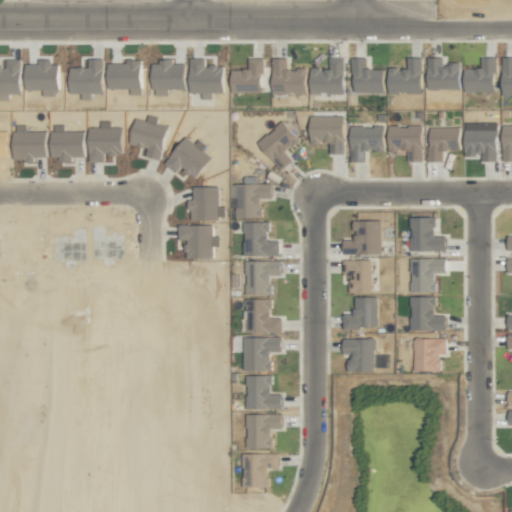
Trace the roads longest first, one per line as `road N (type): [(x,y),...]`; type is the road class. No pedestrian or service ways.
road 1 (residential): [(511,22),(0,13)]
road 2 (residential): [(296,511),(313,466),(314,192)]
road 3 (residential): [(478,191),(481,467)]
road 4 (residential): [(314,192),(511,190)]
road 5 (residential): [(0,190),(124,191)]
